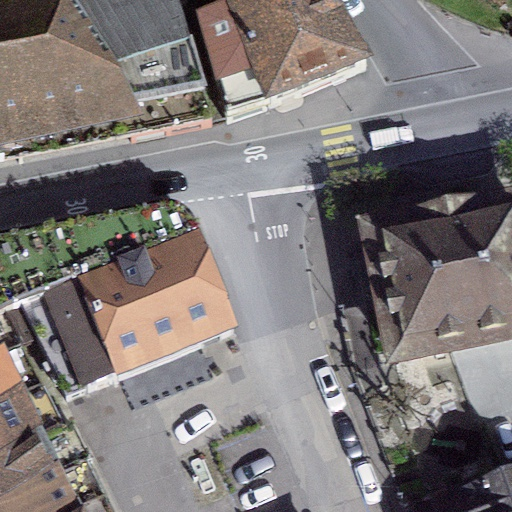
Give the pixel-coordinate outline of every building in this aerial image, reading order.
[(166,0),(0,0),(0,138),(125,115),(131,143),(211,127),(174,9),(172,10),(166,0)] [(166,0),(172,10),(174,9),(188,0),(166,0)] [(200,32),(226,124),(365,70),(325,0),(225,0),(232,19),(200,32)] [(182,218),(160,213),(0,243),(0,270),(16,309),(19,308),(79,285),(80,288),(196,243),(182,218)] [(511,215),(477,222),(476,216),(417,228),(418,234),(372,243),(397,362),(511,339),(511,215)] [(36,342),(66,402),(233,334),(196,243),(80,288),(79,285),(19,308),(36,342)] [(0,316),(16,309),(0,270),(0,316)] [(0,364),(22,352),(21,350),(36,342),(19,308),(16,309),(0,316),(0,364)] [(0,414),(41,392),(23,353),(22,352),(0,364),(0,414)] [(0,464),(35,445),(62,432),(41,392),(0,414),(0,464)] [(91,464),(73,427),(62,432),(35,445),(0,464),(0,510),(53,483),(85,467),(91,464)] [(0,511),(81,511),(102,501),(85,467),(53,483),(0,510),(0,511)] [(511,511),(511,490),(452,511),(511,511)]
